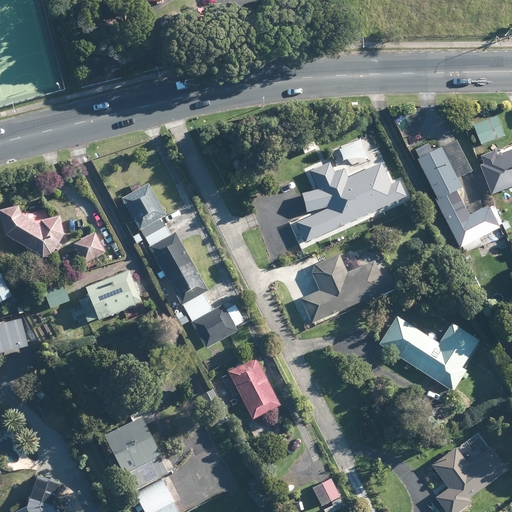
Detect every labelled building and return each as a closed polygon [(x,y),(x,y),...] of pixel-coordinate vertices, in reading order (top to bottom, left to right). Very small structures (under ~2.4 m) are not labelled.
[(192,11),(194,24),(204,22),(201,9),(199,10),(195,10),(192,11)] [(502,138),(494,119),(476,126),(483,146),(502,138)] [(473,172),(467,161),(457,140),(454,141),(433,152),(429,145),(416,151),(420,160),(417,161),(437,199),(435,200),(461,249),(463,248),(466,253),(478,247),(479,248),(482,246),(479,240),(496,231),(500,238),(504,236),(507,235),(503,227),(500,228),(489,206),(488,206),(470,216),(463,204),(457,191),(463,189),(458,180),(471,173),(473,172)] [(511,187),(511,149),(498,155),(496,150),(481,156),(484,164),(480,166),(492,196),(511,187)] [(345,203),(388,183),(380,165),(336,184),(345,203)] [(327,173),(314,179),(328,210),(341,204),(327,173)] [(143,238),(165,226),(160,219),(165,216),(147,183),(140,188),(137,182),(127,187),(131,193),(120,199),(138,231),(139,231),(143,238)] [(328,230),(403,196),(397,184),(322,218),(328,230)] [(58,217),(48,219),(38,222),(37,225),(19,214),(17,207),(17,206),(14,206),(0,209),(0,218),(4,236),(40,258),(50,256),(54,249),(57,251),(60,247),(60,246),(57,244),(62,235),(58,217)] [(163,276),(191,261),(175,232),(169,235),(165,226),(143,238),(142,239),(163,276)] [(105,253),(104,251),(93,232),(75,243),(72,245),(73,246),(74,248),(78,256),(83,265),(85,264),(87,269),(105,259),(102,254),(105,253)] [(346,273),(339,257),(338,255),(326,260),(314,265),(311,274),(318,291),(300,299),(311,323),(386,290),(384,287),(390,284),(387,277),(381,280),(373,261),(346,273)] [(356,264),(354,260),(351,258),(346,259),(343,263),(345,267),(349,270),(353,268),(356,264)] [(17,268),(10,259),(4,263),(11,272),(17,268)] [(202,294),(208,291),(191,261),(163,276),(180,306),(181,306),(186,314),(207,302),(202,294)] [(140,302),(140,301),(128,271),(89,286),(84,288),(87,297),(77,301),(79,304),(83,314),(75,318),(78,326),(96,319),(96,321),(120,311),(134,306),(134,305),(140,302)] [(10,295),(0,276),(0,302),(11,297),(10,295)] [(71,301),(63,283),(44,290),(52,309),(71,301)] [(500,308),(496,299),(493,299),(491,299),(490,300),(489,302),(489,304),(489,305),(491,304),(493,307),(491,308),(493,312),(500,308)] [(237,331),(223,306),(222,304),(212,310),(207,302),(186,314),(190,322),(189,323),(204,350),(237,331)] [(185,316),(177,320),(180,325),(188,321),(185,316)] [(477,341),(451,324),(437,344),(395,317),(379,343),(378,345),(380,346),(425,375),(431,379),(439,384),(449,391),(451,393),(461,378),(464,380),(467,375),(464,373),(465,371),(464,371),(460,368),(477,341)] [(0,354),(6,353),(9,362),(16,361),(14,352),(24,349),(18,320),(0,324),(0,354)] [(84,379),(73,357),(53,367),(64,389),(84,379)] [(271,390),(258,364),(254,357),(226,372),(228,375),(238,394),(251,420),(252,420),(260,415),(279,406),(271,390)] [(149,372),(143,375),(146,381),(152,378),(149,372)] [(159,457),(144,426),(140,418),(131,422),(102,436),(120,475),(123,474),(131,491),(174,471),(171,467),(166,455),(157,459),(157,457),(159,457)] [(225,418),(215,423),(217,427),(227,421),(225,418)] [(457,511),(471,502),(468,499),(497,478),(498,480),(504,476),(502,474),(507,471),(490,447),(476,458),(471,462),(467,465),(465,463),(456,450),(454,448),(430,465),(443,483),(445,486),(447,489),(437,497),(434,498),(443,511),(457,511)] [(54,511),(53,511),(51,507),(59,484),(36,476),(28,500),(25,509),(26,511),(54,511)] [(177,511),(161,479),(131,494),(134,499),(130,501),(135,511),(136,511),(140,510),(140,511),(177,511)] [(311,488),(320,506),(339,497),(329,479),(311,488)] [(511,501),(511,490),(500,500),(505,507),(511,501)] [(335,511),(342,507),(338,499),(330,503),(335,511)]
